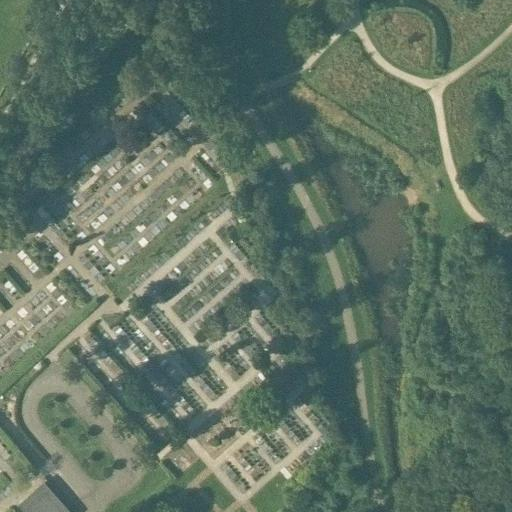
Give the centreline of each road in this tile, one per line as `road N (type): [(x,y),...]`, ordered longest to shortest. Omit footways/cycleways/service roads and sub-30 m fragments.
road 1 (residential): [(95,505),(131,475),(130,457),(61,381),(25,400)]
road 2 (residential): [(25,400),(29,428),(95,505)]
